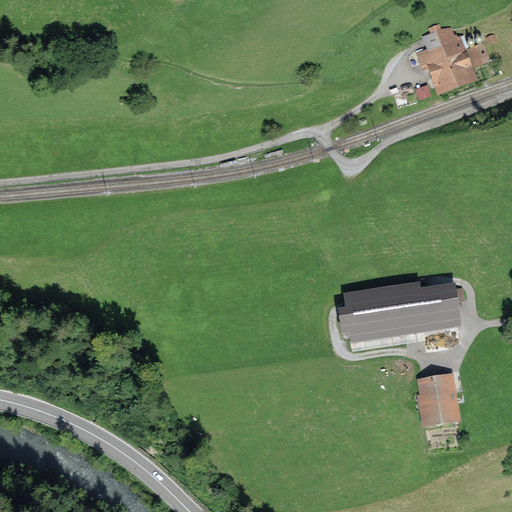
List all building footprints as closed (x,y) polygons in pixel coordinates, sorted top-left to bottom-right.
[(440,24),(429,28),(431,34),(423,37),(428,49),(416,53),(423,71),(429,69),(438,94),(478,79),(461,35),(459,36),(457,33),(455,34),(452,26),(442,30),(440,24)] [(497,41),(495,34),(487,37),(490,44),(497,41)] [(491,61),(484,43),(469,49),(476,67),(491,61)] [(432,96),(428,85),(416,89),(420,100),(432,96)] [(416,296),(416,290),(349,300),(355,341),(457,325),(453,302),(462,300),(461,290),(416,296)] [(342,316),(342,318),(344,320),(346,321),(348,320),(350,318),(351,316),(350,314),(349,312),(346,312),(344,312),(342,314),(342,316)] [(449,394),(446,379),(422,383),(424,398),(420,399),(424,424),(458,418),(454,393),(449,394)]
